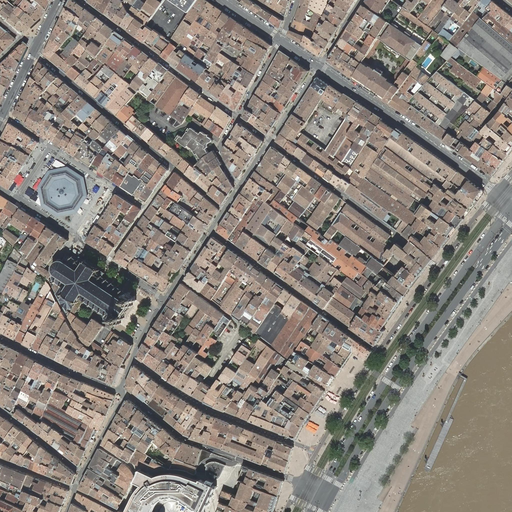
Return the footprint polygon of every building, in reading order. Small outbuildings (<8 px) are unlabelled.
[(0,0),(0,11),(7,3),(9,0),(8,0),(4,0),(5,0),(4,0),(0,0)] [(29,0),(22,0),(15,9),(4,21),(20,35),(21,34),(34,23),(28,18),(23,14),(33,2),(29,0)] [(16,0),(11,6),(13,8),(15,9),(22,0),(44,0),(47,2),(48,0),(16,0)] [(43,11),(47,2),(44,0),(29,0),(33,2),(38,6),(43,11)] [(82,18),(86,9),(74,0),(70,0),(67,7),(74,13),(75,11),(74,11),(75,10),(80,13),(78,15),(82,18)] [(100,0),(97,7),(105,13),(112,0),(100,0)] [(112,0),(105,13),(113,19),(123,3),(124,1),(123,0),(112,0)] [(125,0),(124,1),(123,3),(124,4),(125,6),(129,12),(130,9),(133,6),(134,5),(137,0),(125,0)] [(145,5),(137,0),(134,5),(133,6),(140,12),(143,7),(145,5)] [(149,0),(145,5),(143,7),(154,15),(162,3),(164,0),(149,0)] [(198,0),(172,0),(178,4),(178,5),(184,9),(184,8),(190,12),(198,0)] [(172,37),(180,43),(192,26),(195,23),(209,2),(206,0),(198,0),(190,12),(187,17),(185,20),(173,37),(172,37)] [(251,8),(255,2),(254,2),(251,0),(243,0),(242,2),(251,8)] [(281,0),(274,0),(270,7),(274,9),(275,10),(280,3),(281,0)] [(289,0),(281,0),(280,3),(288,8),(290,1),(289,0)] [(301,0),(300,4),(309,7),(316,12),(323,16),(325,13),(327,8),(330,4),(331,1),(331,0),(330,0),(301,0)] [(348,13),(353,6),(344,0),(338,0),(338,2),(336,0),(335,0),(331,0),(331,1),(336,4),(337,5),(348,13)] [(387,22),(399,5),(392,0),(365,0),(363,5),(387,22)] [(407,0),(402,7),(403,8),(410,13),(420,0),(407,0)] [(420,0),(410,13),(417,18),(419,19),(428,6),(420,0)] [(419,19),(429,26),(442,8),(448,1),(448,0),(432,0),(430,3),(428,6),(419,19)] [(434,30),(439,34),(447,23),(453,16),(456,12),(458,9),(465,0),(448,0),(448,1),(442,8),(429,26),(434,30)] [(441,35),(449,41),(458,31),(466,20),(473,11),(478,5),(479,3),(481,0),(465,0),(458,9),(456,12),(453,16),(447,23),(439,34),(441,35)] [(493,1),(491,0),(481,0),(479,3),(478,5),(485,11),(486,9),(493,1)] [(344,20),(348,13),(337,5),(336,4),(331,1),(330,4),(327,8),(329,10),(332,12),(344,20)] [(486,9),(506,26),(511,19),(511,15),(503,9),(493,1),(486,9)] [(40,17),(43,11),(38,6),(33,2),(23,14),(28,18),(34,23),(40,17)] [(218,8),(209,2),(195,23),(192,26),(180,43),(179,45),(177,47),(180,49),(181,50),(185,53),(186,52),(218,8)] [(263,7),(255,2),(251,8),(259,14),(263,7)] [(0,17),(4,21),(15,9),(13,8),(11,6),(9,4),(7,3),(0,11),(0,17)] [(124,4),(123,3),(113,19),(121,26),(127,16),(129,13),(129,12),(125,6),(124,4)] [(280,3),(275,10),(285,16),(288,8),(280,3)] [(309,7),(300,4),(297,12),(294,19),(302,23),(309,27),(314,30),(317,32),(318,29),(319,26),(321,22),(323,18),(323,16),(316,12),(309,7)] [(382,30),(387,22),(363,5),(358,13),(382,30)] [(133,6),(130,9),(135,13),(133,16),(136,18),(140,12),(133,6)] [(67,7),(63,16),(77,27),(78,25),(79,23),(82,18),(78,15),(74,13),(67,7)] [(143,7),(140,12),(136,18),(137,18),(128,31),(136,37),(143,27),(143,26),(145,24),(146,25),(154,15),(143,7)] [(274,15),(263,7),(259,14),(270,22),(274,15)] [(196,55),(200,48),(225,13),(218,8),(186,52),(194,58),(196,55)] [(329,10),(327,8),(325,13),(323,16),(339,27),(344,20),(332,12),(329,16),(327,14),(329,10)] [(434,30),(403,8),(400,13),(431,35),(434,30)] [(89,30),(98,17),(86,9),(82,18),(79,23),(85,27),(88,30),(89,30)] [(480,17),(473,11),(466,20),(458,31),(449,41),(451,43),(456,47),(472,27),(480,17)] [(490,12),(483,19),(511,43),(511,31),(506,26),(490,12)] [(208,54),(233,18),(225,13),(200,48),(208,54)] [(370,34),(377,39),(378,38),(382,30),(358,13),(352,21),(366,31),(370,34)] [(127,16),(121,26),(128,31),(137,18),(136,18),(133,16),(132,15),(130,17),(127,16)] [(284,20),(274,15),(270,22),(280,29),(281,28),(284,20)] [(58,24),(65,30),(66,31),(70,34),(72,36),(77,27),(63,16),(58,24)] [(323,16),(323,18),(321,22),(319,26),(322,28),(323,26),(334,34),(339,27),(323,16)] [(100,33),(107,24),(98,17),(89,30),(88,30),(79,42),(81,43),(88,49),(94,41),(97,37),(98,36),(94,34),(96,32),(97,32),(98,31),(100,33)] [(511,43),(483,19),(480,17),(472,27),(456,47),(459,49),(484,67),(502,80),(508,84),(511,79),(511,43)] [(233,18),(208,54),(206,57),(204,61),(203,60),(201,64),(207,68),(210,70),(214,63),(214,62),(220,52),(227,42),(230,37),(232,34),(239,23),(233,18)] [(302,23),(294,19),(290,30),(306,37),(307,36),(310,38),(314,30),(309,27),(302,23)] [(366,42),(372,46),(377,39),(370,34),(366,31),(352,21),(347,29),(360,38),(361,39),(366,42)] [(246,27),(239,23),(232,34),(230,37),(227,42),(229,43),(230,44),(235,46),(238,41),(240,38),(246,27)] [(58,24),(55,31),(60,36),(65,30),(58,24)] [(107,43),(116,31),(107,24),(100,33),(98,36),(97,37),(94,41),(88,49),(83,55),(81,57),(79,59),(79,60),(83,63),(88,67),(92,63),(97,57),(107,43)] [(422,46),(392,24),(381,39),(412,60),(413,59),(422,46)] [(143,27),(136,37),(144,43),(153,30),(147,26),(145,29),(144,28),(145,27),(143,26),(143,27)] [(322,28),(319,26),(318,29),(322,31),(320,34),(330,41),(334,34),(323,26),(322,28)] [(253,32),(246,27),(240,38),(238,41),(235,46),(243,51),(244,48),(248,41),(250,39),(253,32)] [(0,51),(1,52),(14,41),(14,40),(0,28),(0,51)] [(361,51),(367,55),(372,46),(366,42),(361,39),(360,38),(347,29),(342,38),(358,49),(361,51)] [(55,31),(51,39),(61,46),(66,41),(68,38),(70,36),(71,37),(71,38),(72,36),(70,34),(66,31),(65,30),(60,36),(55,31)] [(144,43),(153,49),(162,35),(154,30),(153,30),(144,43)] [(306,37),(290,30),(289,34),(289,35),(302,44),(306,37)] [(427,53),(441,35),(439,34),(434,30),(431,35),(422,46),(413,59),(412,60),(411,61),(407,66),(413,71),(427,53)] [(126,39),(116,31),(107,43),(97,57),(92,63),(88,67),(87,68),(93,74),(94,75),(96,76),(101,71),(107,65),(117,51),(126,39)] [(272,45),(253,32),(250,39),(254,41),(262,46),(263,46),(269,51),(272,46),(272,45)] [(325,48),(330,41),(320,34),(317,32),(313,40),(325,48)] [(153,49),(162,56),(171,43),(172,42),(170,41),(166,38),(162,35),(153,49)] [(313,40),(310,38),(307,36),(306,37),(302,44),(320,56),(325,48),(313,40)] [(171,43),(177,47),(179,45),(180,43),(172,37),(173,37),(170,41),(172,42),(171,43)] [(66,49),(72,54),(74,51),(81,43),(79,42),(75,38),(74,40),(66,49)] [(337,46),(345,52),(361,63),(362,62),(364,59),(367,55),(361,51),(358,49),(342,38),(337,46)] [(378,38),(364,59),(368,61),(372,55),(373,57),(377,51),(375,50),(381,40),(378,38)] [(44,54),(50,59),(54,54),(55,55),(56,54),(59,57),(60,55),(62,54),(62,53),(61,52),(60,53),(59,52),(58,52),(57,51),(58,49),(61,46),(51,39),(44,53),(44,54)] [(136,46),(126,39),(117,51),(124,56),(128,51),(131,53),(136,46)] [(244,48),(243,51),(246,53),(247,53),(250,55),(256,58),(263,63),(269,51),(263,46),(262,46),(254,41),(250,39),(248,41),(244,48)] [(229,43),(227,42),(220,52),(236,63),(241,54),(243,51),(235,46),(230,44),(229,43)] [(21,43),(8,56),(12,60),(16,65),(26,47),(21,43)] [(73,66),(79,60),(79,59),(81,57),(83,55),(88,49),(81,43),(74,51),(72,54),(66,60),(60,67),(67,73),(73,66)] [(162,56),(168,60),(175,51),(177,47),(171,43),(162,56)] [(456,47),(451,43),(441,56),(448,60),(451,57),(459,49),(456,47)] [(144,52),(136,46),(131,53),(129,57),(127,59),(127,58),(126,59),(129,62),(130,60),(135,64),(144,52)] [(336,67),(345,52),(337,46),(327,61),(336,67)] [(168,60),(177,67),(187,54),(185,53),(181,50),(180,49),(177,47),(175,51),(168,60)] [(206,57),(208,54),(200,48),(196,55),(194,58),(193,59),(187,54),(177,67),(197,82),(205,70),(207,68),(201,64),(203,60),(204,61),(206,57)] [(50,59),(60,67),(66,60),(72,54),(66,49),(65,50),(62,53),(62,54),(60,55),(59,57),(56,54),(55,55),(54,54),(50,59)] [(124,56),(117,51),(107,65),(116,72),(126,59),(127,58),(124,56)] [(241,54),(236,63),(241,65),(245,68),(256,75),(263,63),(256,58),(250,55),(248,58),(244,56),(246,53),(243,51),(241,54)] [(280,51),(271,67),(284,74),(284,73),(287,68),(290,63),(292,59),(280,51)] [(152,57),(144,52),(135,64),(131,69),(139,75),(142,70),(145,66),(152,57)] [(236,63),(220,52),(214,62),(214,63),(216,65),(222,68),(223,69),(226,72),(229,74),(236,63)] [(361,63),(345,52),(336,67),(352,78),(361,63)] [(8,56),(0,63),(0,67),(7,71),(12,74),(16,65),(12,60),(8,56)] [(159,63),(152,57),(145,66),(142,70),(147,73),(145,76),(148,79),(150,76),(159,63)] [(477,76),(451,57),(448,60),(447,61),(454,66),(451,70),(476,88),(482,80),(477,76)] [(411,61),(407,58),(401,67),(398,66),(395,71),(397,72),(393,79),(397,81),(404,71),(407,66),(411,61)] [(126,59),(116,72),(124,79),(131,69),(135,64),(130,60),(129,62),(126,59)] [(288,76),(301,84),(310,71),(292,59),(290,63),(287,68),(284,73),(286,74),(288,76)] [(87,68),(88,67),(83,63),(79,60),(73,66),(67,73),(76,81),(82,74),(84,72),(85,71),(87,68)] [(40,62),(32,76),(35,79),(46,66),(40,62)] [(370,67),(362,62),(361,63),(352,78),(384,100),(395,85),(388,80),(389,78),(370,65),(370,67)] [(169,70),(159,63),(150,76),(154,79),(156,77),(158,78),(161,81),(164,77),(169,70)] [(214,63),(210,70),(212,72),(216,74),(217,75),(220,78),(222,79),(223,79),(228,83),(229,84),(230,83),(233,85),(237,88),(239,89),(245,94),(249,87),(238,80),(235,78),(234,78),(229,74),(226,72),(223,69),(222,68),(216,65),(214,63)] [(241,65),(236,63),(229,74),(234,78),(235,78),(238,80),(249,87),(256,75),(245,68),(241,65)] [(116,72),(107,65),(101,71),(96,76),(94,79),(93,80),(85,89),(95,97),(106,84),(110,79),(116,72)] [(46,66),(35,79),(37,80),(37,81),(41,84),(41,83),(52,71),(46,66)] [(0,67),(0,78),(8,82),(12,74),(7,71),(0,67)] [(271,67),(268,73),(280,81),(284,74),(271,67)] [(389,104),(405,115),(412,105),(408,102),(424,86),(431,78),(417,67),(413,71),(410,76),(389,104)] [(502,80),(484,67),(477,76),(482,80),(487,84),(494,89),(495,90),(497,88),(502,80)] [(93,74),(87,68),(85,71),(84,72),(86,74),(85,76),(82,74),(76,81),(85,89),(93,80),(92,79),(90,80),(89,79),(90,78),(93,74)] [(139,75),(131,85),(128,88),(136,94),(139,91),(148,79),(145,76),(147,73),(142,70),(139,75)] [(177,76),(169,70),(164,77),(161,81),(159,83),(158,85),(166,91),(177,76)] [(211,74),(205,70),(197,82),(210,92),(217,83),(219,80),(214,77),(216,74),(212,72),(211,74)] [(44,90),(46,91),(47,89),(59,77),(52,71),(41,83),(46,88),(44,90)] [(395,85),(384,100),(389,104),(410,76),(404,71),(403,73),(397,81),(395,85)] [(465,92),(438,71),(431,78),(424,86),(408,102),(412,105),(439,125),(465,92)] [(124,79),(116,72),(110,79),(106,84),(95,97),(97,99),(106,106),(117,115),(126,105),(127,104),(128,103),(136,94),(128,88),(131,85),(124,79)] [(268,73),(264,80),(276,89),(277,89),(278,88),(277,87),(281,82),(280,81),(268,73)] [(284,74),(280,81),(281,82),(284,84),(289,88),(296,92),(301,84),(288,76),(286,74),(284,73),(284,74)] [(32,76),(29,83),(42,95),(45,92),(46,91),(44,90),(39,85),(35,82),(37,81),(37,80),(35,79),(32,76)] [(150,76),(148,79),(139,91),(148,99),(152,94),(158,85),(159,83),(161,81),(158,78),(156,77),(154,79),(150,76)] [(191,87),(177,76),(166,91),(156,104),(172,115),(180,103),(182,100),(191,87)] [(53,94),(54,95),(55,95),(57,92),(66,83),(59,77),(47,89),(53,94)] [(318,77),(294,114),(304,121),(307,122),(319,104),(333,113),(334,111),(334,110),(345,94),(318,77)] [(210,92),(219,98),(229,84),(228,83),(223,79),(219,84),(217,83),(210,92)] [(264,80),(260,87),(267,92),(267,93),(271,95),(275,90),(276,89),(264,80)] [(29,83),(22,98),(28,102),(32,105),(34,106),(34,107),(33,108),(33,109),(35,110),(35,109),(37,106),(38,105),(41,100),(41,98),(43,96),(42,95),(29,83)] [(72,88),(66,83),(57,92),(55,95),(54,95),(49,100),(49,101),(54,105),(55,105),(59,102),(61,100),(64,96),(72,88)] [(236,110),(245,94),(239,89),(237,88),(233,85),(230,83),(229,84),(219,98),(235,110),(236,110)] [(278,88),(277,89),(278,90),(280,91),(285,94),(291,99),(296,92),(289,88),(284,84),(280,89),(278,88)] [(476,101),(482,105),(488,97),(494,89),(487,84),(481,92),(482,93),(476,101)] [(166,91),(158,85),(152,94),(148,99),(156,104),(166,91)] [(511,96),(511,87),(509,85),(502,95),(504,96),(508,99),(511,96)] [(202,95),(191,87),(182,100),(180,103),(181,104),(183,106),(189,110),(191,111),(193,108),(201,96),(202,95)] [(260,87),(256,94),(269,104),(271,101),(273,97),(271,95),(267,93),(267,92),(260,87)] [(80,95),(72,88),(64,96),(61,100),(64,102),(63,103),(61,104),(59,102),(55,105),(62,112),(63,113),(70,106),(68,104),(71,101),(73,103),(80,95)] [(279,92),(275,98),(278,100),(287,106),(291,99),(285,94),(280,91),(278,90),(277,91),(279,92)] [(45,92),(42,95),(43,96),(49,100),(54,95),(53,94),(51,96),(47,93),(47,92),(47,91),(46,91),(45,92)] [(486,109),(491,113),(498,105),(498,104),(504,96),(502,95),(497,91),(494,95),(495,99),(493,101),(486,109)] [(479,142),(485,135),(480,131),(467,120),(462,116),(476,101),(465,92),(439,125),(441,126),(435,135),(443,141),(450,133),(457,138),(462,142),(468,146),(472,149),(478,142),(479,142)] [(344,119),(346,119),(347,118),(352,109),(357,102),(354,100),(350,97),(345,93),(345,94),(334,110),(334,111),(335,112),(335,111),(337,112),(340,108),(342,110),(343,110),(340,114),(343,116),(345,117),(344,119)] [(256,94),(252,102),(263,110),(266,105),(269,107),(271,105),(269,104),(256,94)] [(89,102),(80,95),(73,103),(70,106),(63,113),(69,118),(72,120),(79,112),(84,108),(89,102)] [(47,104),(44,110),(47,112),(50,113),(51,111),(54,105),(49,101),(49,100),(43,96),(41,98),(41,100),(43,102),(45,103),(47,104)] [(217,107),(201,96),(193,108),(198,111),(193,117),(196,119),(200,112),(207,117),(203,124),(206,126),(210,119),(217,107)] [(274,107),(282,113),(287,106),(278,100),(275,98),(273,97),(271,101),(274,103),(273,104),(275,106),(274,107)] [(28,102),(22,98),(14,114),(14,115),(27,123),(35,110),(33,109),(31,111),(29,110),(31,106),(33,108),(34,107),(34,106),(32,105),(28,102)] [(35,110),(27,123),(34,128),(44,110),(47,104),(45,103),(43,102),(41,100),(38,105),(41,106),(42,107),(43,108),(41,112),(35,109),(35,110)] [(511,150),(511,149),(511,145),(503,137),(488,124),(487,124),(483,121),(491,113),(486,109),(476,101),(462,116),(467,120),(480,131),(485,135),(487,137),(489,139),(493,142),(495,144),(496,144),(509,154),(511,150)] [(97,109),(89,102),(84,108),(79,112),(72,120),(75,123),(80,127),(87,119),(97,109)] [(248,109),(254,114),(260,118),(262,115),(265,111),(263,110),(252,102),(248,109)] [(511,119),(511,107),(507,102),(501,110),(511,119)] [(180,103),(172,115),(177,119),(183,123),(189,114),(191,111),(189,110),(183,106),(181,104),(180,103)] [(126,105),(117,115),(127,123),(134,115),(135,114),(133,111),(135,110),(130,106),(129,108),(128,107),(129,106),(128,105),(127,104),(126,105)] [(48,116),(39,131),(46,136),(53,125),(55,122),(55,121),(58,118),(59,116),(62,112),(55,105),(54,105),(51,111),(50,113),(48,116)] [(269,107),(266,112),(278,120),(282,113),(274,107),(271,105),(269,107)] [(441,126),(439,125),(412,105),(405,115),(421,125),(435,135),(441,126)] [(232,117),(218,107),(217,107),(210,119),(215,122),(217,124),(225,130),(232,117)] [(348,135),(334,156),(343,162),(352,147),(357,140),(361,133),(363,131),(366,126),(374,113),(366,107),(361,115),(348,135)] [(103,114),(97,109),(87,119),(80,127),(81,127),(87,132),(87,131),(90,128),(91,128),(93,124),(98,119),(99,119),(103,114)] [(244,117),(250,121),(254,114),(248,109),(244,116),(244,117)] [(346,120),(326,150),(334,156),(348,135),(361,115),(352,109),(347,118),(346,119),(346,120)] [(44,110),(34,128),(39,131),(48,116),(50,113),(47,112),(44,110)] [(511,132),(511,119),(501,110),(495,117),(511,132)] [(263,120),(273,127),(278,120),(266,112),(265,111),(262,115),(260,118),(263,120)] [(63,113),(62,112),(59,116),(58,118),(59,118),(60,117),(64,120),(60,126),(61,127),(59,128),(61,130),(63,127),(65,123),(69,118),(63,113)] [(352,147),(343,162),(351,168),(361,153),(366,145),(370,140),(372,136),(375,132),(375,131),(382,120),(383,119),(374,113),(366,126),(363,131),(361,133),(357,140),(352,147)] [(112,122),(103,114),(99,119),(98,119),(93,124),(91,128),(93,130),(95,129),(99,133),(101,131),(103,133),(112,122)] [(254,114),(250,121),(256,126),(257,123),(258,121),(260,118),(254,114)] [(294,114),(288,123),(298,130),(300,132),(305,125),(302,124),(304,121),(294,114)] [(143,123),(134,115),(127,123),(136,131),(143,123)] [(511,145),(511,132),(495,117),(488,124),(503,137),(511,145)] [(72,120),(69,118),(65,123),(72,127),(75,123),(72,120)] [(257,123),(256,126),(268,134),(273,127),(263,120),(260,118),(258,121),(262,124),(261,126),(257,123)] [(215,122),(210,119),(206,126),(210,129),(211,128),(214,124),(215,122)] [(361,153),(351,168),(365,178),(371,167),(378,157),(385,146),(391,137),(392,136),(396,130),(382,120),(375,131),(375,132),(372,136),(370,140),(366,145),(361,153)] [(121,130),(112,122),(103,133),(96,140),(104,147),(105,148),(110,142),(121,130)] [(221,137),(225,130),(217,124),(215,122),(214,124),(216,125),(213,130),(212,129),(211,128),(210,129),(212,131),(221,137)] [(9,123),(1,140),(11,145),(13,146),(18,148),(18,149),(20,146),(21,144),(22,143),(34,151),(39,142),(22,131),(10,123),(9,123)] [(80,127),(75,123),(72,127),(71,129),(72,129),(72,130),(73,130),(73,131),(73,132),(72,132),(77,135),(79,131),(81,127),(80,127)] [(136,131),(142,136),(149,128),(143,123),(136,131)] [(239,123),(233,133),(241,139),(243,136),(244,137),(246,135),(250,130),(240,123),(239,123)] [(288,123),(281,133),(291,140),(292,141),(300,146),(308,153),(316,159),(322,163),(328,167),(331,169),(334,171),(337,173),(344,178),(351,183),(354,185),(358,188),(365,178),(351,168),(343,162),(334,156),(326,150),(314,141),(300,132),(298,130),(288,123)] [(53,125),(46,136),(54,141),(61,131),(61,130),(59,128),(53,125)] [(61,131),(54,141),(60,146),(70,130),(69,129),(69,130),(63,127),(61,130),(61,131)] [(93,130),(91,128),(90,128),(87,131),(89,132),(88,133),(95,139),(96,140),(103,133),(101,131),(99,133),(95,129),(93,130)] [(142,136),(149,143),(156,134),(149,128),(142,136)] [(206,156),(210,153),(207,149),(209,147),(208,146),(208,145),(209,143),(210,143),(211,141),(211,139),(211,138),(201,131),(200,133),(191,128),(190,129),(188,132),(183,138),(181,136),(177,141),(187,147),(188,146),(192,148),(200,161),(203,158),(206,156)] [(397,128),(396,130),(392,136),(391,137),(394,140),(395,139),(396,140),(395,140),(397,142),(404,132),(397,128)] [(70,130),(60,146),(67,150),(77,135),(72,132),(73,132),(73,131),(73,130),(72,130),(72,129),(71,129),(70,130)] [(128,135),(121,130),(110,142),(112,144),(109,146),(116,152),(124,141),(124,140),(128,135)] [(264,140),(250,130),(246,135),(244,137),(248,140),(249,141),(259,148),(264,141),(264,140)] [(81,132),(79,131),(77,135),(67,150),(76,156),(86,139),(88,136),(86,135),(85,138),(79,134),(81,132)] [(410,137),(404,132),(397,142),(403,146),(410,137)] [(233,133),(230,138),(238,144),(241,140),(242,139),(241,139),(233,133)] [(276,141),(285,147),(290,140),(281,133),(276,140),(276,141)] [(493,175),(498,168),(482,157),(480,155),(472,149),(468,146),(462,142),(457,138),(450,133),(443,141),(446,142),(448,144),(454,148),(459,152),(463,154),(493,175)] [(149,143),(159,151),(166,143),(165,142),(159,136),(156,134),(149,143)] [(135,141),(128,135),(124,140),(124,141),(116,152),(113,155),(117,159),(120,161),(122,158),(135,141)] [(241,144),(240,145),(254,156),(259,148),(249,141),(248,140),(244,137),(243,136),(241,139),(242,139),(241,140),(241,141),(242,141),(242,140),(243,141),(243,140),(245,142),(242,146),(241,144)] [(478,201),(462,189),(454,184),(451,181),(409,150),(403,146),(397,142),(395,140),(394,140),(391,137),(385,146),(471,210),(478,201)] [(416,141),(410,137),(403,146),(409,150),(416,141)] [(506,157),(509,154),(496,144),(495,144),(493,142),(489,139),(487,137),(481,144),(488,149),(504,160),(506,157)] [(230,138),(226,145),(235,151),(235,152),(237,149),(240,145),(238,144),(230,138)] [(92,144),(93,141),(92,140),(90,142),(86,139),(76,156),(81,159),(92,144)] [(104,147),(96,140),(95,139),(93,141),(92,144),(81,159),(91,166),(92,165),(94,162),(104,147)] [(1,140),(0,141),(0,152),(5,155),(7,156),(11,158),(13,159),(24,165),(31,156),(22,150),(18,149),(18,148),(13,146),(11,145),(1,140)] [(290,140),(285,147),(294,154),(299,147),(290,140)] [(142,147),(135,141),(122,158),(120,161),(123,163),(127,167),(135,156),(142,147)] [(451,181),(458,171),(416,141),(409,150),(451,181)] [(112,144),(110,142),(105,148),(110,152),(113,155),(116,152),(109,146),(112,144)] [(501,164),(504,160),(488,149),(481,144),(479,142),(478,142),(472,149),(480,155),(482,157),(498,168),(501,164)] [(20,146),(18,149),(22,150),(31,156),(34,151),(22,143),(21,144),(23,146),(22,148),(20,146)] [(159,151),(165,156),(172,147),(169,145),(166,143),(159,151)] [(222,152),(230,164),(232,160),(234,157),(235,155),(237,153),(235,152),(235,151),(226,145),(222,152)] [(238,154),(250,163),(254,156),(240,145),(237,149),(237,150),(238,150),(239,150),(239,149),(241,150),(238,154)] [(272,146),(265,157),(275,165),(277,163),(280,165),(286,157),(286,156),(272,146)] [(464,219),(471,210),(385,146),(378,157),(464,219)] [(105,148),(104,147),(94,162),(92,165),(91,166),(99,171),(99,170),(103,164),(104,160),(105,158),(110,152),(105,148)] [(149,153),(142,147),(135,156),(127,167),(131,170),(134,172),(141,163),(149,153)] [(178,167),(185,158),(172,147),(165,156),(178,167)] [(299,147),(294,154),(303,160),(308,153),(299,147)] [(218,157),(214,150),(210,153),(206,156),(203,158),(200,161),(195,167),(198,169),(200,171),(201,172),(205,168),(209,164),(218,157)] [(113,155),(110,152),(105,158),(104,160),(103,164),(99,170),(99,171),(105,175),(111,166),(112,165),(117,159),(113,155)] [(156,159),(149,153),(141,163),(134,172),(136,174),(141,179),(147,170),(156,159)] [(240,165),(244,171),(250,163),(238,154),(237,153),(235,155),(234,157),(236,158),(238,159),(235,162),(240,165)] [(311,166),(316,159),(308,153),(303,160),(311,166)] [(493,175),(463,154),(462,155),(463,156),(464,157),(491,176),(492,176),(493,175)] [(8,166),(19,173),(24,165),(13,159),(11,158),(7,156),(3,163),(4,164),(8,166)] [(222,164),(218,157),(209,164),(205,168),(210,174),(213,172),(215,170),(221,165),(222,164)] [(232,160),(230,164),(239,178),(244,171),(240,165),(235,162),(238,159),(236,158),(234,157),(232,160)] [(282,190),(277,197),(275,199),(307,223),(321,233),(321,234),(326,238),(330,241),(331,239),(337,231),(331,227),(324,221),(334,208),(341,198),(334,192),(327,202),(323,200),(322,199),(317,195),(306,187),(293,177),(286,172),(281,169),(279,167),(275,165),(265,157),(256,171),(271,182),(275,185),(282,190)] [(293,162),(286,157),(280,165),(279,167),(281,169),(286,172),(293,162)] [(422,203),(455,227),(457,228),(464,219),(378,157),(371,167),(416,199),(422,203)] [(186,173),(192,165),(185,158),(178,167),(186,173)] [(123,163),(120,161),(117,159),(112,165),(111,166),(105,175),(112,180),(119,170),(115,168),(117,165),(121,167),(123,163)] [(163,165),(156,159),(147,170),(155,176),(159,170),(163,165)] [(317,171),(322,163),(316,159),(311,166),(317,171)] [(300,167),(293,162),(286,172),(293,177),(300,167)] [(3,174),(14,181),(14,180),(19,173),(8,166),(4,164),(3,163),(2,164),(2,165),(1,167),(0,168),(0,172),(1,173),(3,174)] [(112,180),(122,186),(129,174),(131,170),(127,167),(123,163),(121,167),(119,170),(112,180)] [(325,177),(331,169),(328,167),(322,163),(317,171),(325,177)] [(169,169),(163,165),(159,170),(165,175),(169,170),(169,169)] [(198,169),(195,167),(192,165),(186,173),(196,181),(202,173),(201,172),(200,171),(198,169)] [(225,172),(221,165),(215,170),(217,172),(215,174),(213,172),(210,174),(207,177),(209,179),(212,177),(215,181),(219,177),(225,172)] [(68,167),(49,171),(38,187),(42,206),(58,216),(77,212),(88,196),(84,177),(68,167)] [(313,177),(300,167),(293,177),(306,187),(313,177)] [(371,167),(365,178),(409,208),(416,199),(371,167)] [(331,181),(336,174),(334,172),(334,171),(331,169),(325,177),(331,181)] [(134,177),(129,174),(122,186),(135,194),(139,188),(141,186),(144,181),(149,184),(155,176),(147,170),(141,179),(136,174),(134,177)] [(159,170),(155,176),(149,184),(149,185),(155,190),(165,175),(159,170)] [(256,171),(252,178),(267,189),(270,191),(273,193),(277,197),(282,190),(275,185),(271,182),(256,171)] [(456,181),(463,187),(469,180),(458,171),(451,181),(454,184),(456,181)] [(0,183),(9,189),(14,181),(3,174),(1,173),(0,172),(0,183)] [(176,172),(167,184),(173,189),(172,191),(173,192),(174,190),(183,178),(176,172)] [(229,179),(225,172),(219,177),(224,183),(229,179)] [(207,177),(202,173),(196,181),(209,193),(215,185),(213,183),(209,179),(207,177)] [(338,187),(343,179),(336,174),(331,181),(338,187)] [(224,183),(219,177),(215,181),(213,183),(215,185),(221,189),(223,191),(228,195),(231,192),(224,183)] [(323,185),(313,177),(306,187),(317,195),(323,185)] [(183,178),(174,190),(182,195),(189,184),(183,178)] [(252,178),(246,186),(257,195),(260,197),(266,201),(267,202),(271,205),(275,199),(277,197),(273,193),(270,191),(267,189),(252,178)] [(345,192),(351,183),(344,178),(343,179),(338,187),(345,192)] [(409,208),(365,178),(358,188),(402,219),(411,225),(418,230),(422,233),(427,236),(428,237),(442,247),(450,237),(448,236),(416,213),(409,209),(409,208)] [(234,187),(229,179),(224,183),(231,192),(234,187)] [(463,187),(462,189),(478,201),(485,192),(469,180),(463,187)] [(149,185),(149,184),(144,181),(141,186),(143,187),(141,189),(139,188),(135,194),(139,197),(142,194),(149,185)] [(402,219),(358,188),(354,185),(351,183),(345,192),(348,194),(403,234),(403,235),(403,234),(411,225),(402,219)] [(173,200),(175,201),(178,203),(179,201),(183,196),(182,195),(174,190),(173,192),(172,191),(173,189),(167,184),(163,189),(170,195),(169,197),(173,200)] [(182,195),(183,196),(192,202),(199,192),(189,184),(182,195)] [(148,200),(155,190),(149,185),(142,194),(148,200)] [(215,185),(209,193),(222,204),(223,204),(228,195),(223,191),(220,194),(218,192),(221,189),(215,185)] [(329,189),(323,185),(317,195),(322,199),(329,189)] [(246,186),(242,193),(253,201),(257,195),(246,186)] [(167,200),(169,197),(170,195),(163,189),(160,194),(167,200)] [(334,192),(329,189),(322,199),(323,200),(327,202),(334,192)] [(205,197),(199,192),(192,202),(196,205),(199,206),(205,197)] [(242,193),(238,199),(249,208),(257,213),(266,201),(260,197),(256,203),(253,201),(242,193)] [(0,194),(0,215),(10,201),(0,194)] [(117,194),(112,202),(123,209),(129,213),(134,205),(118,194),(117,194)] [(159,210),(163,206),(167,200),(160,194),(152,205),(159,210)] [(179,201),(178,203),(191,212),(196,205),(192,202),(183,196),(179,201)] [(167,209),(173,200),(169,197),(167,200),(163,206),(167,209)] [(219,209),(205,197),(199,206),(206,211),(207,211),(208,212),(215,216),(219,210),(219,209)] [(238,199),(234,206),(245,214),(249,208),(238,199)] [(275,199),(271,205),(273,207),(289,218),(297,224),(306,231),(313,236),(322,243),(362,273),(368,265),(366,264),(331,239),(330,241),(326,238),(321,234),(321,233),(307,223),(275,199)] [(14,218),(21,208),(10,201),(0,215),(0,231),(3,234),(6,229),(9,225),(11,222),(14,218)] [(178,203),(175,201),(169,210),(176,214),(176,215),(188,223),(190,224),(195,215),(191,212),(178,203)] [(245,231),(236,244),(240,247),(244,250),(273,207),(271,205),(267,202),(266,201),(257,213),(250,224),(247,228),(245,231)] [(119,228),(122,223),(129,213),(123,209),(112,202),(102,217),(112,223),(113,224),(119,228)] [(348,203),(342,212),(371,234),(377,225),(348,203)] [(450,237),(457,228),(455,227),(422,203),(416,213),(448,236),(450,237)] [(134,205),(129,213),(122,223),(128,228),(141,210),(141,209),(134,205)] [(164,212),(167,209),(163,206),(159,210),(152,205),(145,215),(152,221),(156,214),(158,215),(161,218),(164,212)] [(196,205),(191,212),(195,215),(198,217),(202,211),(205,213),(207,211),(206,211),(199,206),(196,205)] [(234,206),(230,211),(241,220),(242,218),(245,214),(234,206)] [(289,218),(273,207),(244,250),(252,255),(260,261),(289,218)] [(34,216),(21,208),(14,218),(11,222),(9,225),(10,227),(13,223),(22,230),(21,232),(20,233),(22,234),(23,233),(24,231),(24,230),(25,229),(34,216)] [(245,214),(242,218),(243,219),(250,224),(257,213),(249,208),(245,214)] [(176,214),(169,210),(167,209),(164,212),(161,218),(158,215),(156,214),(152,221),(150,223),(154,225),(172,237),(177,241),(177,240),(180,237),(183,232),(182,231),(170,223),(171,222),(176,214)] [(210,224),(215,216),(208,212),(207,211),(205,213),(202,211),(198,217),(210,224)] [(230,211),(226,218),(237,226),(241,220),(230,211)] [(371,234),(342,212),(331,227),(337,231),(338,229),(373,255),(380,261),(385,255),(390,258),(391,256),(392,256),(395,252),(410,264),(407,267),(408,268),(419,276),(426,267),(405,249),(401,246),(397,243),(396,244),(392,249),(391,249),(390,248),(389,248),(390,247),(388,246),(385,244),(384,244),(371,234)] [(176,215),(176,214),(171,222),(183,230),(188,223),(176,215)] [(150,223),(152,221),(145,215),(138,225),(145,231),(144,232),(150,236),(154,239),(166,247),(172,237),(154,225),(150,223)] [(198,217),(195,215),(190,224),(204,233),(207,229),(210,224),(198,217)] [(41,221),(34,216),(25,229),(24,230),(26,231),(26,230),(32,234),(41,221)] [(102,217),(97,225),(107,231),(109,232),(112,226),(110,225),(112,223),(102,217)] [(222,224),(233,232),(237,226),(226,218),(222,224)] [(233,232),(229,239),(233,241),(236,244),(245,231),(247,228),(250,224),(243,219),(242,218),(241,220),(237,226),(233,232)] [(260,261),(268,267),(297,224),(289,218),(260,261)] [(49,227),(41,221),(32,234),(30,237),(29,238),(27,242),(20,251),(19,253),(22,256),(22,257),(26,260),(27,258),(38,242),(39,241),(40,239),(49,227)] [(112,226),(109,232),(113,235),(115,232),(119,228),(113,224),(112,223),(110,225),(112,226)] [(119,228),(115,232),(122,237),(128,228),(122,223),(119,228)] [(190,224),(188,223),(183,230),(188,232),(186,234),(198,242),(201,237),(204,233),(190,224)] [(223,235),(229,239),(233,232),(222,224),(218,230),(223,235)] [(276,272),(306,231),(297,224),(268,267),(276,272)] [(97,225),(92,232),(93,233),(99,237),(100,235),(100,236),(103,238),(103,237),(104,236),(105,235),(111,239),(113,235),(109,232),(107,231),(97,225)] [(138,225),(129,237),(143,246),(144,247),(147,249),(154,239),(150,236),(144,232),(145,231),(138,225)] [(391,235),(377,225),(371,234),(384,244),(385,244),(389,238),(391,235)] [(418,230),(411,225),(403,234),(403,235),(406,237),(410,240),(411,241),(412,240),(424,250),(433,259),(442,247),(428,237),(427,236),(423,241),(415,234),(418,230)] [(58,232),(49,227),(40,239),(39,241),(38,242),(27,258),(31,262),(32,267),(37,261),(40,256),(47,247),(48,245),(58,232)] [(6,229),(3,234),(14,245),(19,238),(6,229)] [(337,231),(331,239),(366,264),(368,265),(376,272),(384,278),(386,279),(394,286),(406,295),(411,287),(400,279),(398,277),(392,272),(384,266),(382,265),(383,263),(380,261),(373,255),(338,229),(337,231)] [(286,280),(310,248),(306,245),(313,236),(306,231),(276,272),(286,280)] [(68,239),(58,232),(48,245),(47,247),(40,256),(49,263),(61,247),(63,249),(63,248),(69,240),(68,239)] [(93,233),(92,232),(87,241),(97,247),(103,238),(100,236),(100,235),(99,237),(93,233)] [(113,235),(111,239),(109,241),(109,242),(115,247),(122,237),(115,232),(113,235)] [(180,237),(177,240),(179,242),(192,251),(198,242),(186,234),(183,232),(180,237)] [(27,242),(29,238),(24,234),(21,238),(27,242)] [(103,238),(97,247),(102,251),(109,242),(109,241),(111,239),(105,235),(104,236),(103,237),(103,238)] [(394,312),(401,302),(389,293),(384,289),(378,285),(370,279),(365,275),(362,273),(322,243),(313,236),(306,245),(310,248),(320,255),(338,269),(348,276),(358,284),(364,288),(367,291),(372,294),(379,299),(377,302),(383,305),(394,312)] [(129,237),(122,248),(134,257),(135,257),(137,258),(138,259),(139,256),(136,254),(141,247),(142,248),(144,249),(144,247),(143,246),(129,237)] [(177,241),(172,237),(166,247),(167,247),(170,249),(187,259),(192,251),(179,242),(177,240),(177,241)] [(209,243),(207,246),(213,249),(214,248),(217,251),(220,252),(225,245),(219,241),(213,237),(209,243)] [(139,256),(138,259),(143,262),(151,267),(160,273),(167,262),(163,259),(160,257),(163,254),(167,247),(166,247),(154,239),(147,249),(144,247),(144,249),(142,248),(141,247),(136,254),(139,256)] [(411,241),(423,251),(433,259),(424,250),(412,240),(411,241)] [(417,257),(428,265),(429,264),(431,262),(432,260),(433,259),(423,251),(411,241),(411,242),(409,244),(407,246),(405,249),(411,254),(415,257),(415,256),(416,256),(417,256),(417,257)] [(109,242),(102,251),(109,256),(115,247),(109,242)] [(213,262),(219,266),(221,262),(230,249),(228,247),(225,245),(220,252),(219,254),(215,259),(213,262)] [(205,250),(202,254),(213,262),(215,259),(213,257),(216,252),(219,254),(220,252),(217,251),(214,248),(213,249),(207,246),(205,250)] [(167,262),(180,270),(187,259),(170,249),(167,247),(163,254),(160,257),(163,259),(167,262)] [(19,253),(15,248),(9,259),(0,275),(0,295),(1,296),(5,290),(18,264),(22,257),(22,256),(19,253)] [(134,257),(122,248),(115,258),(115,259),(128,268),(132,262),(131,262),(132,261),(134,257)] [(297,287),(320,255),(310,248),(286,280),(297,287)] [(207,283),(201,292),(212,299),(220,287),(228,276),(228,275),(231,270),(241,256),(236,253),(230,249),(221,262),(219,266),(217,268),(213,274),(209,280),(207,283)] [(405,249),(426,267),(428,265),(417,257),(417,256),(416,256),(415,256),(415,257),(411,254),(405,249)] [(199,258),(196,262),(206,269),(209,264),(211,265),(212,265),(213,265),(209,271),(213,274),(217,268),(219,266),(213,262),(202,254),(199,258)] [(55,282),(55,283),(56,283),(56,282),(61,285),(60,286),(61,287),(62,286),(67,289),(65,292),(64,291),(63,293),(63,295),(64,296),(65,295),(75,301),(74,302),(75,303),(76,302),(77,302),(78,302),(79,301),(78,301),(80,298),(83,300),(84,301),(84,302),(85,303),(85,302),(90,305),(89,305),(90,306),(91,305),(95,308),(94,309),(95,309),(96,309),(100,311),(99,312),(101,313),(101,312),(105,315),(104,316),(105,317),(105,318),(105,319),(105,320),(106,319),(107,320),(107,321),(108,321),(108,320),(110,320),(112,321),(113,320),(117,323),(116,324),(117,325),(118,324),(119,323),(120,324),(121,323),(120,322),(122,318),(124,319),(124,318),(125,318),(124,317),(131,306),(132,307),(133,306),(133,305),(132,304),(134,300),(136,301),(137,300),(135,299),(135,298),(136,297),(134,296),(134,297),(130,295),(131,293),(129,292),(128,292),(126,292),(123,290),(124,289),(122,289),(118,287),(118,286),(117,285),(117,286),(113,283),(112,282),(111,283),(107,280),(108,279),(107,278),(106,279),(102,276),(104,273),(105,274),(105,273),(105,272),(104,272),(103,272),(100,269),(99,269),(100,268),(99,268),(100,267),(98,266),(98,267),(88,261),(88,259),(87,259),(86,260),(86,259),(86,260),(81,257),(81,256),(80,256),(79,257),(77,260),(73,257),(74,256),(72,255),(71,257),(70,256),(69,255),(69,256),(67,256),(66,256),(66,257),(65,258),(64,260),(61,260),(61,258),(60,259),(60,260),(57,262),(56,260),(55,261),(56,262),(55,265),(53,265),(53,266),(54,266),(54,269),(53,270),(53,271),(54,270),(55,273),(55,274),(54,274),(54,275),(53,276),(52,276),(52,277),(53,278),(53,279),(53,280),(55,282)] [(315,301),(338,269),(320,255),(297,287),(315,301)] [(385,264),(390,258),(385,255),(380,261),(383,263),(385,264)] [(37,261),(32,267),(33,267),(31,269),(35,273),(36,272),(38,274),(38,275),(40,276),(42,274),(42,273),(47,277),(49,279),(53,274),(53,273),(45,268),(49,263),(40,256),(37,261)] [(246,260),(241,256),(231,270),(228,275),(231,277),(234,272),(239,276),(236,280),(239,282),(242,278),(252,264),(246,260)] [(26,260),(22,257),(18,264),(5,290),(1,296),(0,298),(0,302),(2,303),(5,305),(8,306),(11,300),(14,295),(29,267),(30,265),(29,263),(26,260)] [(132,262),(128,268),(134,272),(139,275),(140,275),(161,289),(161,290),(163,291),(164,291),(165,291),(166,291),(166,290),(167,290),(168,288),(173,281),(180,270),(167,262),(160,273),(151,267),(143,262),(138,259),(137,258),(135,257),(134,257),(132,261),(131,262),(132,262)] [(196,262),(191,271),(200,277),(204,271),(206,272),(201,278),(207,283),(209,280),(213,274),(209,271),(206,269),(196,262)] [(232,315),(248,292),(252,286),(262,272),(262,271),(252,264),(242,278),(239,282),(237,285),(222,307),(232,315)] [(401,302),(406,295),(394,286),(386,279),(384,278),(376,272),(368,265),(362,273),(365,275),(370,279),(378,285),(384,289),(389,293),(401,302)] [(31,269),(29,267),(14,295),(11,300),(8,306),(8,307),(5,312),(0,321),(0,330),(6,334),(14,319),(21,305),(24,302),(25,300),(34,282),(38,275),(38,274),(36,272),(35,273),(31,269)] [(411,287),(419,276),(408,268),(400,279),(411,287)] [(342,285),(348,276),(338,269),(315,301),(325,308),(333,297),(340,288),(342,285)] [(200,277),(191,271),(185,280),(201,292),(207,283),(201,278),(200,277)] [(270,277),(262,272),(252,286),(248,292),(232,315),(240,320),(247,310),(270,277)] [(40,276),(38,275),(34,282),(25,300),(24,302),(21,305),(14,319),(16,320),(19,315),(24,318),(21,323),(23,324),(33,307),(34,304),(43,287),(46,281),(45,280),(40,276)] [(389,319),(394,312),(383,305),(377,302),(379,299),(372,294),(367,291),(364,288),(358,284),(348,276),(342,285),(354,294),(361,299),(366,302),(367,303),(364,307),(370,310),(376,313),(380,315),(381,314),(389,319)] [(50,281),(49,279),(47,277),(45,280),(46,281),(43,287),(34,304),(33,307),(23,324),(20,330),(16,339),(24,343),(29,334),(32,328),(39,316),(40,313),(48,298),(52,291),(47,282),(50,281)] [(277,282),(270,277),(247,310),(240,320),(247,326),(253,318),(255,316),(255,315),(277,282)] [(70,319),(73,324),(78,317),(74,314),(83,300),(80,298),(78,301),(79,301),(78,302),(77,302),(76,302),(75,303),(74,302),(75,301),(65,295),(64,296),(63,295),(63,293),(64,291),(65,292),(67,289),(62,286),(61,287),(60,286),(61,285),(56,282),(56,283),(55,283),(52,286),(54,290),(59,300),(62,304),(68,309),(72,309),(71,312),(71,313),(69,312),(67,315),(68,316),(70,319)] [(286,288),(277,282),(255,315),(255,316),(253,318),(247,326),(256,333),(256,332),(261,324),(264,320),(276,303),(277,301),(279,299),(286,288)] [(183,283),(178,290),(186,295),(187,296),(188,294),(192,289),(183,283)] [(382,329),(389,319),(381,314),(380,315),(376,313),(370,310),(364,307),(367,303),(366,302),(361,299),(354,294),(342,285),(340,288),(333,297),(348,307),(353,310),(357,305),(358,303),(359,304),(364,307),(359,314),(360,315),(364,318),(366,319),(382,329)] [(294,294),(286,288),(279,299),(287,305),(294,294)] [(185,305),(190,309),(194,303),(200,295),(192,289),(188,294),(187,296),(185,299),(182,304),(185,305)] [(178,290),(173,298),(182,304),(185,299),(187,296),(186,295),(178,290)] [(55,297),(52,291),(48,298),(40,313),(39,316),(32,328),(34,329),(37,324),(40,326),(38,331),(40,332),(54,306),(57,301),(56,299),(57,298),(57,297),(55,297)] [(302,300),(294,294),(287,305),(284,309),(284,310),(281,313),(284,314),(288,317),(290,319),(292,315),(302,300)] [(206,312),(212,304),(200,295),(194,303),(190,309),(185,316),(189,319),(198,306),(202,309),(199,313),(194,320),(199,324),(203,318),(204,317),(206,315),(206,314),(205,314),(206,313),(206,312)] [(325,308),(352,327),(360,315),(359,314),(353,310),(348,307),(333,297),(325,308)] [(173,298),(168,305),(175,310),(177,311),(180,313),(185,316),(190,309),(185,305),(182,304),(173,298)] [(272,345),(280,351),(311,306),(302,300),(292,315),(290,319),(272,345)] [(32,347),(40,351),(49,335),(51,332),(62,311),(57,301),(54,306),(40,332),(32,347)] [(261,324),(256,332),(272,345),(290,319),(288,317),(284,314),(281,313),(284,310),(284,309),(276,303),(264,320),(261,324)] [(190,338),(196,342),(197,340),(200,336),(208,323),(209,322),(212,318),(213,317),(218,309),(212,304),(206,312),(206,313),(205,314),(206,314),(206,315),(204,317),(203,318),(199,324),(192,334),(190,338)] [(175,320),(176,321),(180,323),(182,321),(182,320),(185,316),(180,313),(177,311),(175,310),(168,305),(164,312),(173,318),(175,320)] [(303,341),(308,334),(313,326),(321,314),(311,306),(280,351),(290,359),(292,357),(295,353),(297,351),(303,341)] [(207,341),(210,336),(215,328),(219,323),(225,314),(218,309),(213,317),(212,318),(209,322),(208,323),(200,336),(207,341)] [(40,351),(48,355),(58,338),(59,335),(67,320),(62,311),(51,332),(49,335),(40,351)] [(167,325),(168,326),(172,328),(173,326),(176,321),(175,320),(173,318),(164,312),(159,319),(167,325)] [(321,314),(313,326),(322,331),(325,333),(327,330),(330,325),(332,322),(321,314)] [(16,320),(14,319),(6,334),(16,339),(20,330),(23,324),(21,323),(24,318),(19,315),(16,320)] [(385,330),(382,329),(366,319),(364,318),(360,315),(352,327),(376,345),(376,344),(385,330)] [(81,337),(83,333),(89,325),(78,317),(73,324),(75,328),(76,329),(77,330),(78,331),(81,337)] [(87,344),(88,346),(89,345),(90,346),(93,342),(104,326),(104,325),(95,319),(94,318),(89,325),(83,333),(81,337),(86,343),(87,344)] [(163,333),(166,328),(168,326),(167,325),(159,319),(154,327),(163,333)] [(48,355),(56,359),(64,346),(66,341),(73,330),(67,320),(59,335),(58,338),(48,355)] [(189,326),(187,330),(192,334),(199,324),(194,320),(193,322),(190,325),(190,326),(189,326)] [(345,345),(354,350),(367,358),(368,358),(372,351),(351,335),(332,322),(330,325),(327,330),(325,333),(334,339),(340,342),(345,345)] [(24,343),(32,347),(40,332),(38,331),(40,326),(37,324),(34,329),(32,328),(29,334),(24,343)] [(145,361),(151,366),(162,350),(162,349),(165,345),(167,343),(172,335),(175,330),(172,328),(168,326),(166,328),(163,333),(160,338),(158,340),(155,345),(153,348),(149,354),(145,361)] [(325,333),(322,331),(313,326),(308,334),(317,339),(349,358),(354,350),(345,345),(340,342),(334,339),(325,333)] [(150,335),(158,340),(160,338),(163,333),(154,327),(150,335)] [(56,359),(65,363),(72,349),(73,349),(75,345),(79,338),(81,337),(78,331),(77,330),(76,329),(75,328),(73,330),(66,341),(64,346),(56,359)] [(98,351),(101,353),(104,349),(107,345),(107,344),(114,335),(115,332),(112,331),(101,347),(93,342),(90,346),(93,348),(94,349),(98,351)] [(107,344),(107,345),(113,349),(126,358),(133,344),(126,340),(122,337),(115,332),(114,335),(107,344)] [(210,404),(215,406),(229,386),(237,373),(260,339),(251,333),(228,367),(219,379),(215,384),(213,387),(209,393),(205,401),(210,404)] [(343,366),(349,358),(317,339),(308,334),(303,341),(312,346),(328,356),(343,366)] [(146,343),(153,348),(155,345),(158,340),(150,335),(146,343)] [(156,369),(157,370),(165,360),(177,344),(175,342),(178,339),(176,337),(172,335),(167,343),(165,345),(169,348),(167,350),(166,351),(162,349),(162,350),(151,366),(156,369)] [(200,336),(197,340),(204,345),(207,341),(200,336)] [(215,344),(217,341),(210,336),(207,341),(204,345),(199,352),(197,356),(198,357),(204,360),(208,354),(204,351),(208,346),(212,349),(212,348),(215,344)] [(65,363),(73,367),(79,354),(80,353),(81,351),(82,350),(86,345),(87,344),(85,344),(83,343),(82,342),(79,338),(75,345),(73,349),(72,349),(65,363)] [(164,375),(170,380),(179,367),(182,364),(182,363),(183,361),(192,348),(196,342),(190,338),(186,344),(185,344),(183,347),(184,348),(183,349),(177,357),(172,363),(171,365),(164,375)] [(215,406),(226,410),(229,405),(234,398),(238,392),(240,390),(242,387),(269,345),(260,339),(237,373),(229,386),(215,406)] [(337,376),(343,366),(328,356),(312,346),(303,341),(297,351),(299,352),(311,360),(317,364),(325,368),(337,376)] [(0,369),(2,366),(3,364),(11,347),(1,342),(0,344),(0,369)] [(142,349),(149,354),(153,348),(146,343),(142,349)] [(157,370),(164,375),(171,365),(172,363),(177,357),(183,349),(177,344),(165,360),(157,370)] [(75,368),(87,373),(94,360),(95,359),(97,354),(97,353),(93,351),(86,345),(82,350),(81,351),(80,353),(79,354),(73,367),(75,368)] [(105,353),(103,355),(112,361),(112,362),(113,363),(114,364),(115,363),(121,367),(126,358),(113,349),(107,345),(104,349),(106,351),(110,353),(108,355),(105,353)] [(226,410),(238,415),(243,406),(240,404),(247,394),(248,393),(248,391),(259,376),(276,351),(269,345),(242,387),(240,390),(238,392),(234,398),(229,405),(226,410)] [(21,352),(11,347),(3,364),(2,366),(0,369),(0,372),(7,376),(9,377),(11,372),(12,369),(13,369),(21,352)] [(170,380),(177,384),(197,356),(199,352),(192,348),(183,361),(182,363),(182,364),(179,367),(170,380)] [(139,357),(145,361),(149,354),(142,349),(138,356),(139,357)] [(274,368),(283,356),(276,351),(259,376),(248,391),(248,393),(247,394),(240,404),(243,406),(238,415),(243,417),(246,411),(252,402),(257,395),(262,386),(264,384),(266,381),(274,368)] [(331,384),(337,376),(325,368),(317,364),(313,369),(307,365),(311,360),(299,352),(297,351),(295,353),(297,355),(295,358),(292,357),(290,359),(293,361),(331,384)] [(31,357),(21,352),(13,369),(12,369),(11,372),(21,376),(22,374),(23,372),(31,357)] [(100,361),(102,357),(102,356),(100,355),(99,355),(97,354),(95,359),(94,360),(87,373),(99,378),(102,372),(106,364),(103,362),(100,361)] [(184,389),(193,376),(190,374),(194,367),(197,370),(203,362),(197,358),(198,357),(197,356),(177,384),(177,385),(184,389)] [(287,365),(290,361),(283,356),(274,368),(266,381),(264,384),(262,386),(257,395),(252,402),(246,411),(243,417),(251,420),(254,414),(259,407),(260,405),(264,399),(269,392),(269,391),(273,386),(274,385),(278,378),(281,373),(283,370),(287,365)] [(39,361),(31,357),(23,372),(26,373),(29,374),(31,375),(39,361)] [(114,364),(113,363),(112,364),(112,363),(110,362),(102,357),(100,361),(103,362),(106,364),(102,372),(99,378),(113,384),(114,384),(121,367),(115,363),(114,364)] [(327,390),(331,384),(293,361),(290,359),(290,361),(287,365),(292,368),(296,370),(304,375),(307,377),(313,381),(327,390)] [(184,389),(194,395),(202,382),(197,379),(201,372),(207,376),(214,367),(206,362),(204,360),(203,362),(197,370),(193,376),(184,389)] [(47,365),(39,361),(31,375),(30,379),(32,380),(33,376),(35,378),(32,384),(34,385),(33,388),(35,389),(47,365)] [(55,370),(47,365),(35,389),(32,395),(31,397),(24,412),(31,417),(39,402),(40,399),(45,391),(48,384),(49,382),(55,370)] [(134,365),(130,375),(137,380),(138,379),(139,378),(145,372),(135,365),(134,365)] [(325,394),(327,390),(313,381),(307,377),(304,375),(296,370),(292,368),(287,365),(283,370),(293,377),(322,397),(325,394)] [(63,374),(55,370),(49,382),(48,384),(45,391),(40,399),(39,402),(31,417),(39,423),(40,421),(41,419),(49,404),(50,401),(53,395),(55,390),(56,388),(58,385),(61,380),(63,374)] [(317,405),(322,397),(293,377),(283,370),(281,373),(278,378),(288,385),(291,387),(297,391),(299,393),(304,396),(306,397),(317,405)] [(21,376),(11,372),(9,377),(18,382),(21,376)] [(22,374),(21,376),(18,382),(15,387),(23,391),(23,390),(30,379),(31,375),(29,374),(28,376),(26,375),(25,374),(26,373),(23,372),(22,374)] [(154,379),(145,372),(139,378),(146,387),(153,379),(154,379)] [(73,377),(63,374),(61,380),(77,386),(79,388),(82,381),(73,377)] [(137,380),(130,375),(126,386),(126,387),(133,392),(134,391),(140,383),(137,380)] [(0,393),(5,383),(9,377),(7,376),(3,382),(0,380),(0,393)] [(18,382),(9,377),(5,383),(7,384),(13,387),(15,388),(15,387),(18,382)] [(312,413),(317,405),(306,397),(304,396),(299,393),(297,391),(291,387),(288,385),(278,378),(274,385),(279,389),(286,394),(312,413)] [(30,379),(23,390),(32,395),(35,389),(33,388),(34,385),(32,384),(30,383),(32,380),(30,379)] [(134,391),(133,392),(138,396),(139,395),(144,388),(145,387),(138,379),(137,380),(140,383),(134,391)] [(162,385),(153,379),(146,387),(151,393),(151,394),(150,395),(148,397),(152,400),(153,397),(154,396),(157,392),(159,388),(162,385)] [(77,386),(61,380),(58,385),(61,387),(71,391),(74,392),(76,388),(77,386)] [(97,387),(82,381),(79,388),(82,389),(86,391),(85,393),(87,394),(88,394),(88,393),(87,393),(87,391),(94,394),(97,387)] [(194,395),(205,401),(209,393),(213,387),(215,384),(209,381),(208,382),(207,383),(206,382),(204,381),(202,382),(194,395)] [(5,383),(0,393),(0,404),(5,408),(15,388),(13,387),(7,384),(5,383)] [(61,387),(58,385),(56,388),(55,390),(59,392),(68,396),(71,398),(73,399),(74,399),(78,401),(84,404),(90,407),(99,411),(107,415),(111,407),(103,404),(102,405),(95,401),(92,400),(90,400),(87,398),(85,397),(84,397),(81,396),(76,393),(74,392),(71,391),(61,387)] [(168,389),(162,385),(159,388),(157,392),(154,396),(153,397),(154,398),(155,396),(160,401),(163,404),(166,407),(167,405),(174,393),(168,389)] [(307,419),(312,413),(286,394),(279,389),(274,385),(273,386),(269,391),(269,392),(274,396),(286,404),(294,410),(307,419)] [(15,388),(5,408),(15,415),(19,408),(16,405),(23,391),(15,387),(15,388)] [(114,394),(97,387),(94,394),(107,399),(107,398),(114,400),(115,395),(115,394),(114,394)] [(139,395),(138,396),(144,401),(145,400),(148,397),(150,395),(151,394),(145,388),(145,387),(144,388),(139,395)] [(23,390),(23,391),(16,405),(19,408),(24,412),(31,397),(32,395),(23,390)] [(59,392),(55,390),(53,395),(50,401),(66,410),(69,404),(68,403),(71,398),(68,396),(59,392)] [(107,399),(94,394),(87,391),(87,393),(88,393),(88,394),(87,395),(93,397),(92,399),(91,398),(90,400),(92,400),(95,401),(102,405),(103,404),(111,407),(114,400),(107,398),(107,399)] [(303,426),(307,419),(294,410),(286,404),(274,396),(269,392),(264,399),(269,403),(278,409),(282,411),(303,426)] [(182,398),(174,393),(167,405),(172,408),(170,411),(173,414),(182,398)] [(154,398),(153,397),(152,400),(148,397),(145,400),(144,401),(154,409),(164,417),(169,410),(166,407),(163,404),(160,401),(155,396),(154,398)] [(190,403),(182,398),(173,414),(175,416),(179,420),(182,416),(183,415),(190,403)] [(78,401),(74,399),(71,405),(104,422),(107,415),(99,411),(90,407),(88,410),(82,407),(84,404),(78,401)] [(279,417),(280,414),(282,411),(278,409),(269,403),(264,399),(260,405),(264,406),(263,409),(259,407),(254,414),(251,420),(274,429),(279,418),(279,417)] [(137,414),(140,408),(132,401),(128,400),(127,400),(124,405),(134,413),(137,414)] [(49,404),(41,419),(44,421),(52,426),(55,427),(65,435),(67,436),(73,440),(73,441),(75,441),(81,445),(80,447),(86,450),(96,428),(92,425),(86,422),(83,420),(80,418),(67,411),(66,410),(50,401),(49,404)] [(195,406),(190,403),(183,415),(182,416),(179,420),(182,422),(184,424),(188,418),(190,415),(195,406)] [(71,405),(67,411),(80,418),(83,420),(86,422),(92,425),(96,428),(100,430),(104,422),(71,405)] [(134,413),(124,405),(120,413),(128,419),(132,421),(134,419),(132,417),(134,413)] [(200,409),(195,406),(190,415),(188,418),(184,424),(188,428),(200,409)] [(24,412),(19,408),(15,415),(27,424),(34,429),(39,423),(31,417),(24,412)] [(148,415),(140,408),(137,414),(134,419),(132,421),(131,424),(129,427),(128,429),(123,437),(126,438),(131,442),(131,441),(137,432),(140,428),(140,426),(148,415)] [(206,413),(200,409),(188,428),(185,434),(191,437),(197,428),(198,426),(199,425),(206,413)] [(173,414),(170,411),(165,418),(175,426),(179,420),(175,416),(173,414)] [(297,438),(303,426),(282,411),(280,414),(287,417),(285,421),(279,418),(274,429),(297,438)] [(128,419),(120,413),(115,420),(128,429),(129,427),(131,424),(127,421),(128,419)] [(218,417),(206,413),(199,425),(198,426),(204,428),(207,429),(209,430),(213,431),(218,417)] [(164,428),(148,415),(140,426),(140,428),(137,432),(131,441),(131,442),(129,445),(126,450),(122,457),(129,461),(130,462),(137,449),(138,448),(138,447),(147,452),(153,442),(147,439),(150,435),(156,438),(157,436),(164,428)] [(231,422),(218,417),(213,431),(212,433),(219,435),(227,438),(229,435),(229,434),(230,432),(231,422)] [(16,426),(7,419),(0,428),(0,437),(1,438),(4,440),(6,439),(6,438),(16,426)] [(40,421),(39,423),(34,429),(41,434),(45,428),(49,431),(50,430),(52,426),(44,421),(41,419),(40,421)] [(128,429),(115,420),(110,428),(121,436),(123,437),(128,429)] [(182,422),(179,420),(175,426),(185,434),(188,428),(184,424),(182,422)] [(246,428),(231,422),(230,432),(229,434),(229,435),(241,440),(246,428)] [(22,430),(16,426),(6,438),(6,439),(12,443),(15,440),(22,430)] [(55,427),(52,426),(50,430),(49,431),(45,428),(41,434),(53,445),(59,438),(61,440),(63,437),(65,435),(55,427)] [(204,428),(198,426),(197,428),(191,437),(191,438),(209,443),(212,433),(213,431),(209,430),(207,429),(204,428)] [(165,427),(164,428),(157,436),(156,438),(154,440),(153,442),(147,452),(154,457),(163,448),(174,436),(165,427)] [(121,436),(110,428),(102,444),(107,447),(111,439),(116,443),(121,436)] [(258,433),(246,428),(241,440),(247,443),(249,438),(255,440),(258,433)] [(30,436),(22,430),(15,440),(12,443),(11,445),(12,446),(11,447),(17,451),(19,447),(21,448),(23,446),(30,436)] [(212,433),(209,443),(223,448),(227,438),(219,435),(212,433)] [(265,436),(258,433),(255,440),(253,445),(260,448),(265,436)] [(241,440),(229,435),(227,438),(223,448),(223,449),(234,453),(253,460),(262,464),(267,451),(260,448),(253,445),(247,443),(241,440)] [(36,441),(30,436),(23,446),(21,448),(19,450),(25,454),(29,449),(36,441)] [(71,444),(63,437),(61,440),(65,443),(83,458),(86,450),(80,447),(81,445),(75,441),(73,441),(73,440),(67,436),(65,437),(70,441),(73,441),(71,444)] [(126,438),(123,437),(121,436),(116,443),(121,446),(126,438)] [(178,439),(174,436),(163,448),(154,457),(170,467),(175,458),(176,456),(184,442),(178,439)] [(278,441),(265,436),(260,448),(267,451),(269,451),(273,453),(275,450),(273,449),(270,448),(269,447),(270,443),(272,444),(275,445),(276,446),(278,441)] [(59,438),(53,445),(60,450),(65,443),(61,440),(59,438)] [(129,445),(131,442),(126,438),(121,446),(122,447),(117,454),(122,457),(126,450),(129,445)] [(111,439),(107,447),(117,454),(122,447),(121,446),(116,443),(111,439)] [(3,442),(0,446),(0,456),(1,457),(9,447),(11,445),(4,440),(3,442)] [(24,455),(18,463),(24,466),(27,458),(32,460),(36,461),(42,446),(36,441),(29,449),(32,452),(27,457),(24,455)] [(294,447),(278,441),(276,446),(275,450),(273,453),(290,460),(294,447)] [(202,449),(184,442),(176,456),(185,459),(198,464),(202,449)] [(65,443),(60,450),(79,465),(80,465),(83,458),(65,443)] [(9,447),(1,457),(11,461),(17,453),(19,450),(21,448),(19,447),(17,451),(11,447),(12,446),(11,445),(9,447)] [(47,450),(42,446),(36,461),(37,461),(42,463),(44,459),(45,457),(47,450)] [(115,464),(118,459),(114,456),(100,448),(90,466),(101,473),(116,482),(121,475),(112,470),(111,469),(115,464)] [(137,449),(130,462),(136,465),(141,467),(145,469),(150,471),(154,472),(158,472),(162,472),(167,471),(170,469),(172,469),(169,468),(138,448),(137,449)] [(198,464),(200,464),(200,463),(202,461),(205,459),(207,458),(210,457),(212,453),(202,449),(198,464)] [(55,456),(47,450),(45,457),(44,459),(42,463),(47,465),(50,466),(51,463),(55,456)] [(269,451),(267,451),(262,464),(264,464),(269,466),(286,473),(290,460),(273,453),(269,451)] [(17,453),(11,461),(18,463),(24,455),(25,455),(22,453),(21,454),(20,456),(19,455),(17,453)] [(62,461),(55,456),(51,463),(50,466),(56,469),(58,469),(61,462),(62,461)] [(27,458),(24,466),(29,467),(32,460),(27,458)] [(175,458),(170,467),(169,468),(172,469),(177,469),(184,470),(190,472),(196,474),(196,473),(197,469),(199,466),(200,464),(198,464),(185,459),(184,461),(175,458)] [(121,475),(132,482),(135,476),(132,470),(129,467),(126,465),(124,463),(118,459),(115,464),(111,469),(112,470),(121,475)] [(32,460),(29,467),(34,469),(37,461),(36,461),(32,460)] [(42,463),(37,461),(34,469),(39,471),(47,474),(50,466),(47,465),(42,463)] [(209,466),(208,468),(222,473),(226,465),(217,462),(213,461),(212,461),(210,463),(209,466)] [(56,469),(53,477),(72,484),(76,474),(76,473),(61,462),(58,469),(56,469)] [(0,463),(0,479),(1,480),(22,489),(24,486),(28,474),(0,463)] [(50,466),(47,474),(53,477),(56,469),(50,466)] [(102,475),(124,489),(125,488),(116,482),(101,473),(90,466),(90,468),(102,475)] [(124,499),(126,495),(122,493),(124,489),(102,475),(90,468),(86,475),(124,499)] [(222,473),(208,468),(208,469),(208,472),(208,475),(209,478),(209,479),(215,480),(217,480),(220,478),(222,473)] [(284,480),(251,468),(250,471),(248,475),(245,482),(279,495),(281,488),(284,481),(284,480)] [(132,511),(132,510),(133,507),(133,505),(134,502),(135,499),(137,496),(139,493),(141,490),(143,487),(146,485),(148,483),(151,481),(154,479),(157,477),(160,476),(162,476),(165,475),(169,474),(169,473),(165,474),(162,474),(160,475),(157,476),(155,476),(153,475),(141,469),(139,474),(135,481),(138,482),(142,485),(139,488),(137,491),(135,495),(133,498),(130,497),(127,496),(121,510),(122,510),(126,511),(132,511)] [(26,490),(29,491),(30,487),(33,482),(35,477),(28,474),(24,486),(27,487),(26,490)] [(151,511),(157,501),(158,500),(159,498),(163,496),(166,495),(170,495),(173,495),(177,495),(198,508),(199,508),(200,508),(201,508),(202,508),(203,508),(204,507),(205,506),(206,506),(207,505),(216,486),(214,486),(208,483),(185,475),(182,475),(179,474),(175,474),(171,474),(169,474),(165,475),(162,476),(160,476),(157,477),(154,479),(151,481),(148,483),(146,485),(143,487),(141,490),(139,493),(137,496),(135,499),(134,502),(133,505),(133,507),(132,510),(132,511),(151,511)] [(104,495),(121,505),(124,499),(86,475),(82,482),(93,487),(95,488),(94,489),(100,492),(104,495)] [(122,493),(126,495),(132,482),(121,475),(116,482),(125,488),(124,489),(122,493)] [(29,491),(31,492),(42,497),(48,482),(35,477),(33,482),(36,483),(34,489),(30,487),(29,491)] [(279,495),(245,482),(244,482),(243,481),(238,497),(249,501),(258,505),(274,511),(279,495)] [(45,498),(48,499),(49,496),(50,494),(51,492),(54,484),(48,482),(42,497),(45,498)] [(93,487),(82,482),(79,489),(90,494),(93,487)] [(57,494),(66,498),(69,491),(69,490),(54,484),(51,492),(53,493),(55,494),(57,494)] [(28,500),(0,488),(0,498),(17,506),(25,510),(29,501),(28,500)] [(231,506),(246,511),(273,511),(274,511),(258,505),(249,501),(238,497),(238,496),(235,495),(223,491),(219,501),(221,502),(229,505),(231,506)] [(31,492),(28,500),(29,501),(38,504),(42,506),(55,511),(60,511),(63,505),(50,500),(48,499),(45,498),(42,497),(31,492)] [(50,500),(63,505),(66,498),(57,494),(55,494),(53,493),(51,492),(50,494),(49,496),(48,499),(50,500)] [(108,511),(110,509),(95,501),(78,493),(74,503),(88,510),(89,511),(90,511),(108,511)] [(102,500),(119,509),(121,505),(104,495),(102,500)] [(13,511),(17,506),(0,498),(0,510),(3,511),(13,511)] [(38,504),(29,501),(25,510),(28,511),(30,511),(55,511),(42,506),(39,511),(35,511),(34,511),(38,504)] [(246,511),(231,506),(229,505),(221,502),(218,509),(225,511),(246,511)] [(71,511),(70,511),(90,511),(89,511),(88,510),(74,503),(71,511)]
